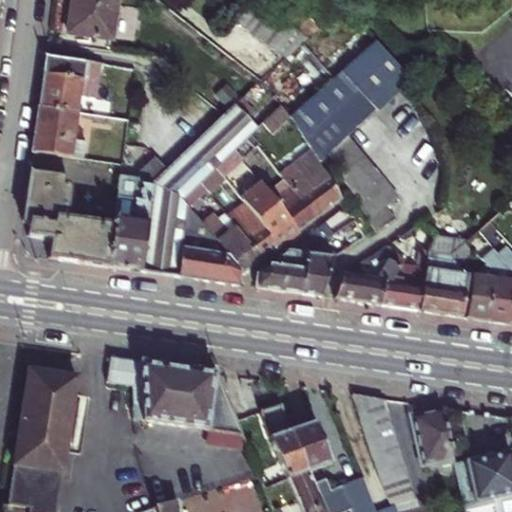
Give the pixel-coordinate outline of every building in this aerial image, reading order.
[(116,0),(73,0),(69,32),(111,39),(116,0)] [(287,24),(255,0),(239,20),(286,59),(307,40),(287,24)] [(306,0),(287,24),(307,40),(341,12),(325,0),(306,0)] [(329,156),(356,131),(411,79),(409,77),(377,41),(339,74),(290,117),(320,162),(321,164),(329,156)] [(47,56),(40,107),(77,113),(84,61),(47,56)] [(152,184),(140,272),(242,286),(243,273),(214,237),(210,240),(186,229),(187,223),(197,227),(202,220),(184,198),(200,184),(217,167),(235,150),(248,139),(253,134),(264,124),(283,106),(272,93),(249,116),(236,105),(225,115),(155,181),(152,184)] [(71,157),(77,113),(40,107),(33,152),(71,157)] [(284,117),(279,112),(269,122),(274,127),(284,117)] [(83,159),(89,114),(77,113),(71,157),(83,159)] [(264,124),(253,134),(268,151),(279,143),(264,124)] [(329,156),(345,182),(353,194),(361,206),(368,217),(376,230),(395,219),(386,205),(400,197),(392,184),(384,173),(377,162),(356,131),(329,156)] [(243,160),(235,150),(217,167),(224,176),(243,160)] [(329,209),(342,199),(321,164),(320,162),(304,174),(329,209)] [(225,178),(224,176),(217,167),(200,184),(209,194),(225,178)] [(109,267),(117,202),(103,200),(100,224),(65,218),(70,185),(62,184),(63,177),(30,172),(23,222),(30,223),(28,235),(52,239),(50,259),(109,267)] [(304,174),(289,186),(315,219),(329,209),(304,174)] [(152,184),(155,181),(120,176),(118,197),(117,202),(109,267),(140,272),(152,184)] [(299,231),(273,198),(262,184),(243,200),(247,205),(280,246),(299,231)] [(315,219),(289,186),(273,198),(299,231),(315,219)] [(280,246),(247,205),(230,218),(237,227),(261,260),(280,246)] [(261,260),(237,227),(223,236),(207,215),(202,220),(214,237),(243,273),(261,260)] [(421,311),(428,252),(435,235),(420,223),(400,239),(399,239),(388,247),(405,261),(402,265),(390,283),(384,282),(381,305),(421,311)] [(258,275),(257,288),(302,294),(308,255),(326,240),(317,228),(288,251),(289,252),(283,257),(281,256),(270,264),(270,266),(267,268),(258,275)] [(495,248),(491,243),(480,231),(466,243),(473,250),(483,259),(489,253),(495,248)] [(435,235),(428,252),(421,311),(463,317),(469,275),(465,274),(456,264),(451,257),(466,243),(435,235)] [(497,254),(511,269),(511,301),(509,324),(511,324),(511,250),(498,236),(491,243),(495,248),(499,253),(497,254)] [(308,255),(302,294),(322,297),(333,258),(338,255),(326,240),(308,255)] [(451,257),(456,264),(473,250),(466,243),(451,257)] [(336,298),(381,305),(384,282),(390,283),(402,265),(405,261),(388,247),(368,260),(342,275),(336,298)] [(494,258),(489,253),(483,259),(488,264),(494,258)] [(509,324),(511,301),(511,273),(496,272),(495,278),(489,321),(509,324)] [(489,321),(495,278),(474,275),(467,318),(489,321)] [(131,365),(110,361),(106,384),(132,388),(131,365)] [(133,424),(156,427),(189,431),(239,438),(214,377),(131,365),(132,388),(133,424)] [(55,511),(76,380),(29,373),(7,506),(30,510),(29,511),(55,511)] [(407,475),(383,401),(352,397),(381,484),(407,475)] [(280,408),(261,413),(268,440),(288,482),(306,475),(289,436),(280,408)] [(455,466),(443,413),(414,420),(424,465),(440,462),(443,469),(455,466)] [(313,425),(289,436),(306,475),(330,466),(313,425)] [(511,511),(511,461),(510,454),(455,466),(461,497),(464,509),(475,506),(476,511),(493,507),(494,511),(511,511)] [(306,475),(288,482),(301,511),(347,511),(352,510),(351,509),(346,497),(365,490),(361,480),(330,492),(325,481),(312,487),(306,475)] [(346,497),(351,509),(370,501),(365,490),(346,497)] [(464,511),(464,509),(461,497),(443,501),(445,511),(464,511)] [(178,511),(176,501),(154,509),(146,511),(178,511)] [(351,509),(352,510),(352,511),(374,511),(370,501),(351,509)]
